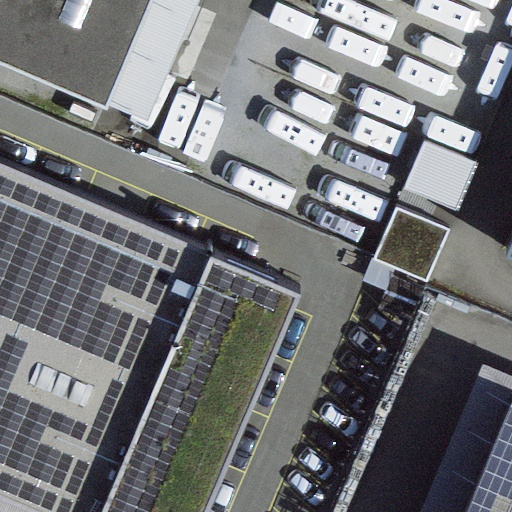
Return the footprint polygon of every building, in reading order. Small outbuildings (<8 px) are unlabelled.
[(148,0),(0,0),(0,55),(106,100),(148,0)] [(430,135),(414,181),(464,198),(480,151),(430,135)] [(206,511),(303,282),(0,154),(0,489),(53,511),(206,511)] [(435,275),(457,218),(404,197),(382,254),(435,275)] [(511,511),(511,396),(462,511),(511,511)]
